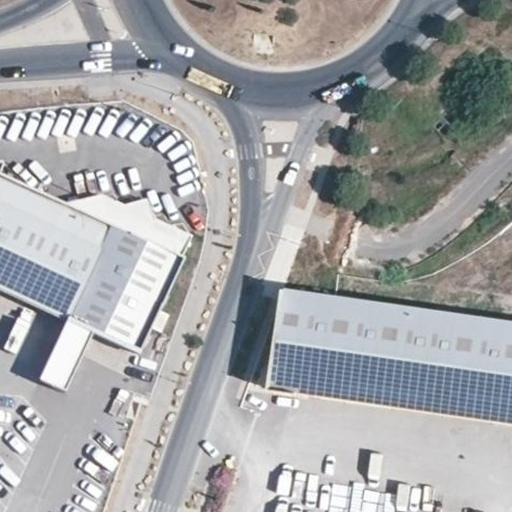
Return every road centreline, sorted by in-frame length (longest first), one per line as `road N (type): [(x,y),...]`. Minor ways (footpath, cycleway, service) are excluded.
road 1 (residential): [(161,511),(263,214)]
road 2 (unknown): [(0,361),(42,391),(58,416),(52,450),(21,511)]
road 3 (primary): [(0,63),(174,54)]
road 4 (residential): [(263,214),(351,76)]
road 5 (residential): [(236,88),(263,214)]
